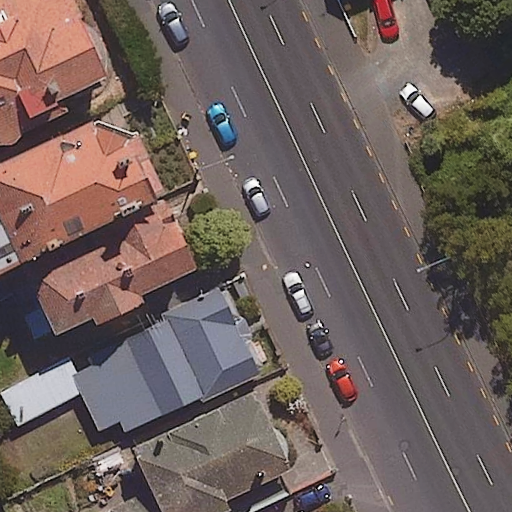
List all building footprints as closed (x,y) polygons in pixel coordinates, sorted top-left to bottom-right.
[(0,0),(0,142),(3,149),(41,130),(32,112),(113,73),(77,0),(0,0)] [(0,165),(0,270),(169,191),(140,130),(99,119),(0,165)] [(203,264),(178,212),(35,279),(45,298),(23,309),(39,342),(99,313),(103,321),(147,300),(144,293),(203,264)] [(86,393),(102,432),(123,423),(126,430),(263,372),(228,287),(2,383),(18,421),(86,393)] [(222,511),(233,507),(235,511),(247,511),(301,487),(257,393),(137,449),(157,490),(114,510),(115,511),(222,511)]
